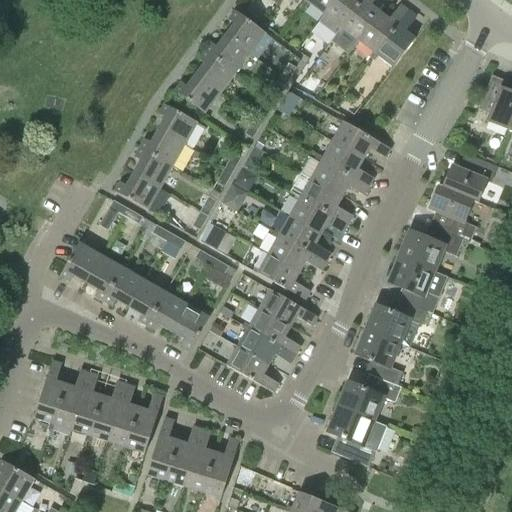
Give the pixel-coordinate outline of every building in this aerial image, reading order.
[(324,17),(336,0),(308,0),(306,4),(324,17)] [(336,0),(324,17),(317,25),(335,38),(341,30),(363,0),(336,0)] [(358,43),(380,14),(370,6),(375,0),(363,0),(341,30),(358,43)] [(375,56),(408,12),(401,6),(390,21),(380,14),(358,43),(375,56)] [(416,18),(408,12),(375,56),(393,69),(415,40),(405,33),(416,18)] [(225,37),(250,55),(265,35),(235,13),(228,22),(234,26),(225,37)] [(211,45),(205,53),(235,75),(250,55),(225,37),(216,49),(211,45)] [(204,65),(195,76),(220,95),(235,75),(205,53),(198,61),(204,65)] [(288,84),(297,69),(289,64),(280,78),(288,84)] [(204,115),(220,95),(195,76),(186,88),(181,84),(175,93),(204,115)] [(508,132),(511,123),(511,94),(509,93),(511,85),(492,77),(479,110),(489,115),(486,123),(508,132)] [(288,84),(280,78),(270,93),(279,98),(288,84)] [(166,119),(158,132),(185,147),(197,125),(164,106),(159,116),(166,119)] [(254,121),(261,126),(270,113),(263,108),(254,121)] [(261,126),(254,121),(245,135),(252,140),(261,126)] [(332,143),(364,161),(369,151),(385,160),(390,151),(343,124),(332,143)] [(145,141),(140,150),(172,168),(185,147),(158,132),(151,145),(145,141)] [(259,141),(255,148),(262,152),(266,145),(259,141)] [(364,161),(332,143),(322,162),(369,188),(374,180),(358,171),(364,161)] [(141,162),(134,175),(160,190),(172,168),(140,150),(135,159),(141,162)] [(233,155),(225,170),(232,174),(240,159),(233,155)] [(442,190),(473,202),(473,203),(478,205),(489,178),(493,180),(498,169),(469,157),(463,171),(452,167),(443,189),(442,190)] [(247,161),(243,167),(253,173),(257,166),(247,161)] [(369,188),(322,162),(311,181),(342,198),(348,188),(364,197),(369,188)] [(224,189),(232,174),(225,170),(216,185),(224,189)] [(148,212),(160,190),(134,175),(127,188),(120,184),(115,194),(148,212)] [(342,198),(311,181),(301,199),(348,226),(353,218),(336,209),(342,198)] [(439,215),(433,230),(434,230),(462,241),(463,242),(470,245),(476,230),(464,225),(473,203),(473,202),(442,190),(443,189),(438,187),(428,210),(439,215)] [(208,217),(217,202),(208,198),(200,213),(208,217)] [(348,226),(301,199),(290,218),(321,236),(327,226),(343,235),(348,226)] [(123,219),(128,211),(113,202),(108,210),(117,215),(123,219)] [(108,210),(99,227),(107,232),(117,215),(108,210)] [(142,219),(128,211),(123,219),(138,227),(142,219)] [(208,217),(200,213),(192,227),(200,232),(208,217)] [(321,236),(290,218),(279,237),(326,264),(331,255),(315,246),(321,236)] [(167,243),(171,235),(156,227),(151,235),(167,243)] [(225,234),(213,227),(203,243),(216,251),(225,234)] [(409,232),(398,258),(435,273),(444,253),(456,258),(463,242),(462,241),(434,230),(433,230),(432,229),(427,239),(409,232)] [(185,243),(171,235),(167,243),(181,251),(185,243)] [(326,264),(279,237),(269,256),(300,274),(305,264),(321,273),(326,264)] [(511,245),(506,243),(500,256),(511,260),(511,245)] [(86,284),(101,258),(79,245),(60,278),(69,283),(73,277),(86,284)] [(194,259),(210,268),(214,260),(199,251),(194,259)] [(300,274),(269,256),(258,275),(305,302),(310,293),(294,283),(300,274)] [(104,303),(123,270),(101,258),(86,284),(99,292),(95,298),(104,303)] [(401,303),(403,304),(404,303),(427,313),(433,315),(440,299),(427,294),(435,273),(398,258),(387,284),(406,291),(401,303)] [(228,268),(214,260),(210,268),(224,276),(228,268)] [(129,309),(144,282),(123,270),(104,303),(113,308),(116,302),(129,309)] [(144,282),(129,309),(142,316),(138,323),(147,328),(166,295),(144,282)] [(259,311),(290,329),(296,319),(312,328),(317,319),(270,292),(259,311)] [(172,334),(188,307),(166,295),(147,328),(156,333),(160,326),(172,334)] [(409,349),(418,325),(422,326),(427,313),(404,303),(403,304),(399,315),(376,306),(365,331),(401,345),(409,349)] [(188,307),(172,334),(185,341),(182,347),(191,353),(210,320),(188,307)] [(223,308),(220,313),(230,319),(233,314),(223,308)] [(284,339),(290,329),(259,311),(249,330),(296,357),(300,348),(284,339)] [(480,335),(487,338),(493,324),(486,322),(480,335)] [(223,331),(212,325),(208,332),(219,338),(223,331)] [(296,357),(249,330),(238,349),(269,367),(275,357),(291,366),(296,357)] [(391,368),(401,345),(365,331),(355,355),(379,365),(374,378),(377,379),(398,387),(403,373),(391,368)] [(263,377),(269,367),(238,349),(227,368),(274,395),(279,386),(263,377)] [(76,384),(81,367),(65,362),(59,379),(76,384)] [(53,427),(63,396),(66,386),(56,383),(61,366),(52,363),(34,421),(53,427)] [(75,389),(66,386),(63,396),(53,427),(71,432),(89,375),(80,372),(75,389)] [(98,378),(89,375),(71,432),(90,438),(102,400),(102,398),(93,395),(98,378)] [(348,383),(338,408),(373,422),(383,399),(395,404),(396,402),(401,392),(402,389),(398,387),(377,379),(372,393),(348,383)] [(90,438),(108,444),(126,387),(117,384),(111,401),(102,398),(102,400),(90,438)] [(134,390),(126,387),(108,444),(126,450),(139,410),(129,406),(134,390)] [(401,392),(396,402),(400,404),(404,393),(401,392)] [(148,413),(139,410),(126,450),(145,456),(163,399),(153,396),(148,413)] [(447,399),(444,406),(454,410),(457,403),(447,399)] [(373,422),(338,408),(328,433),(341,438),(338,445),(339,446),(336,454),(331,453),(368,469),(375,453),(376,454),(387,428),(373,422)] [(147,477),(166,483),(178,444),(169,441),(174,423),(165,420),(147,477)] [(188,447),(178,444),(166,483),(184,489),(202,432),(193,429),(188,447)] [(211,434),(202,432),(184,489),(202,495),(215,455),(205,452),(211,434)] [(215,455),(202,495),(221,501),(240,443),(230,440),(224,458),(215,455)] [(0,479),(0,490),(22,503),(34,481),(2,463),(0,465),(0,473),(3,475),(0,479)] [(74,477),(77,466),(68,463),(64,474),(74,477)] [(75,481),(70,495),(77,498),(84,485),(75,481)] [(131,499),(134,488),(115,482),(112,493),(131,499)] [(0,511),(16,511),(22,503),(0,490),(0,511)] [(291,511),(341,511),(299,494),(291,511)]
